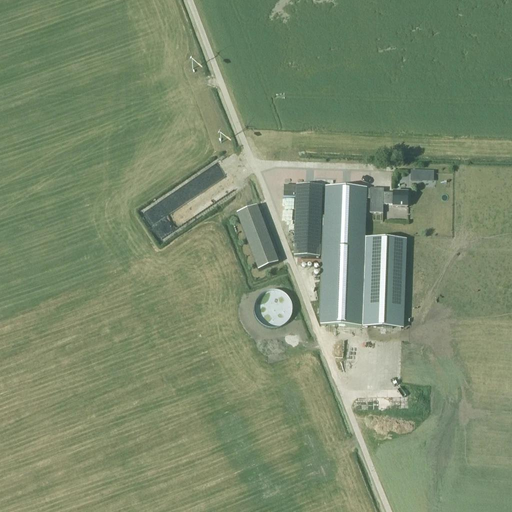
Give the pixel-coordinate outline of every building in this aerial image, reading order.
[(370,110),(289,108),(288,148),(369,151),(370,110)] [(422,182),(422,172),(411,172),(411,182),(422,182)] [(187,187),(147,210),(162,236),(188,221),(185,215),(198,207),(187,187)] [(295,187),(284,187),(283,198),(295,199),(295,187)] [(323,188),(296,187),(294,258),(320,259),(323,188)] [(393,196),(384,196),(384,189),(370,188),(324,187),(320,327),(363,328),(365,240),(367,200),(370,201),(370,214),(384,214),(384,207),(393,207),(392,209),(408,210),(409,195),(393,195),(393,196)] [(284,264),(265,205),(244,212),(263,270),(284,264)] [(404,241),(365,240),(363,328),(402,329),(404,241)]
